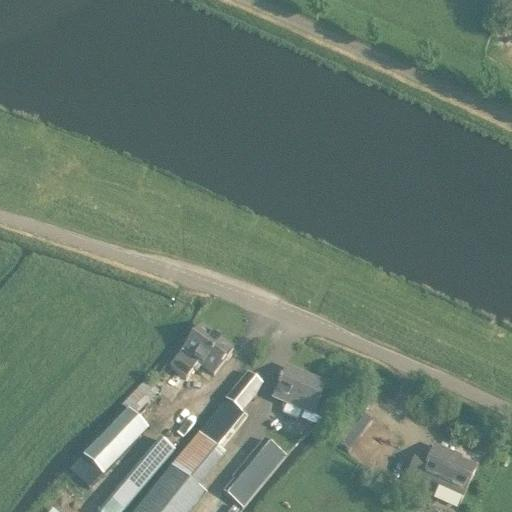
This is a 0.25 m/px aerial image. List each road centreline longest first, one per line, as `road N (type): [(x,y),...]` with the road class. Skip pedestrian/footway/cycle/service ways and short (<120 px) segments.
road 1 (tertiary): [(511,411),(256,301),(0,215)]
road 2 (unclassified): [(511,119),(243,0)]
